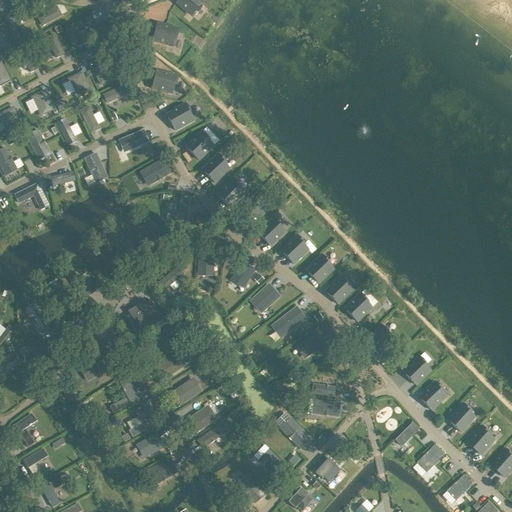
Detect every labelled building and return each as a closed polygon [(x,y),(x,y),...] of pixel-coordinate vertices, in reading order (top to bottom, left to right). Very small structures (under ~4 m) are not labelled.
[(192,17),(197,11),(198,12),(205,4),(200,0),(179,0),(177,4),(192,17)] [(46,12),(42,4),(33,9),(42,25),(63,14),(58,6),(46,12)] [(24,35),(14,11),(6,15),(16,39),(24,35)] [(82,19),(64,28),(75,48),(84,44),(77,32),(86,27),(82,19)] [(175,40),(176,41),(179,30),(165,27),(165,30),(157,27),(153,42),(173,47),(175,40)] [(55,33),(38,42),(43,50),(51,46),(57,58),(66,53),(55,33)] [(29,46),(20,50),(31,72),(40,67),(29,46)] [(3,61),(0,62),(0,86),(12,80),(3,61)] [(123,75),(119,66),(106,72),(102,64),(93,68),(101,85),(123,75)] [(93,91),(84,71),(68,78),(77,98),(93,91)] [(163,77),(156,75),(152,89),(172,94),(174,87),(176,87),(178,77),(164,74),(163,77)] [(125,85),(103,96),(107,103),(125,94),(126,95),(129,93),(129,92),(128,89),(127,89),(125,85)] [(57,108),(48,89),(32,96),(41,116),(57,108)] [(56,106),(59,112),(65,109),(62,103),(56,106)] [(191,114),(186,104),(173,111),(175,114),(168,118),(175,131),(193,121),(189,115),(191,114)] [(25,125),(15,106),(0,114),(0,115),(9,133),(25,125)] [(88,108),(79,113),(91,136),(100,131),(88,108)] [(65,120),(56,125),(68,148),(77,143),(65,120)] [(148,143),(143,131),(121,140),(120,143),(121,146),(123,146),(125,151),(127,151),(148,143)] [(38,132),(26,139),(38,163),(50,157),(38,132)] [(210,140),(202,132),(192,142),(194,144),(188,150),(198,160),(213,146),(208,141),(210,140)] [(56,162),(69,156),(60,137),(47,143),(56,162)] [(161,145),(154,148),(157,156),(164,152),(161,145)] [(8,148),(0,152),(0,167),(6,178),(20,170),(8,148)] [(96,155),(84,160),(96,185),(107,180),(96,155)] [(215,183),(229,169),(225,164),(226,163),(219,155),(208,165),(210,167),(204,173),(215,183)] [(163,161),(141,173),(149,186),(170,174),(163,161)] [(74,171),(49,178),(52,187),(76,181),(74,171)] [(239,189),(241,188),(234,180),(223,190),(225,192),(219,197),(230,208),(244,194),(239,189)] [(37,185),(14,197),(19,206),(33,199),(40,211),(48,207),(37,185)] [(176,186),(169,185),(168,191),(175,193),(176,186)] [(168,212),(167,220),(166,220),(166,221),(184,223),(184,222),(183,222),(184,215),(188,215),(190,198),(181,197),(179,214),(168,212)] [(260,208),(253,200),(242,210),(244,212),(239,218),(249,229),(264,214),(259,209),(260,208)] [(270,247),(285,233),(280,227),(281,226),(274,218),(264,228),(266,230),(260,236),(270,247)] [(172,236),(146,223),(139,238),(165,251),(172,236)] [(293,264),(308,250),(303,245),(305,244),(297,236),(287,246),(289,248),(283,254),(293,264)] [(133,274),(145,265),(129,243),(117,251),(133,274)] [(156,253),(148,260),(153,265),(160,258),(156,253)] [(214,254),(199,253),(198,278),(213,279),(214,254)] [(99,263),(112,282),(122,275),(109,256),(106,255),(103,257),(103,259),(99,261),(99,263)] [(318,284),(333,270),(328,265),(330,264),(322,256),(312,266),(314,268),(308,274),(318,284)] [(243,262),(231,279),(244,287),(255,269),(243,262)] [(184,277),(178,270),(159,286),(164,293),(184,277)] [(264,280),(259,275),(255,279),(260,284),(264,280)] [(338,305),(353,291),(348,285),(349,284),(342,276),(331,286),(334,288),(328,294),(338,305)] [(86,288),(78,277),(71,281),(84,299),(102,287),(97,280),(86,288)] [(281,295),(270,283),(251,300),(262,313),(281,295)] [(70,301),(58,284),(45,293),(57,310),(70,301)] [(368,302),(361,294),(350,304),(352,306),(346,312),(357,322),(372,308),(367,303),(368,302)] [(164,318),(150,299),(125,317),(138,336),(164,318)] [(50,328),(37,305),(24,312),(38,335),(50,328)] [(307,318),(297,306),(272,325),(282,337),(307,318)] [(92,307),(68,322),(76,333),(99,318),(92,307)] [(318,322),(323,319),(319,313),(314,317),(318,322)] [(378,355),(393,340),(388,335),(389,334),(382,326),(371,336),(374,338),(368,344),(378,355)] [(15,332),(9,327),(0,338),(0,350),(1,351),(15,332)] [(326,344),(317,332),(297,345),(305,358),(326,344)] [(44,341),(19,353),(25,365),(50,354),(44,341)] [(330,346),(325,350),(328,356),(334,352),(330,346)] [(79,368),(88,381),(116,361),(107,348),(79,368)] [(12,355),(0,361),(0,376),(18,368),(12,355)] [(176,355),(156,368),(164,381),(184,367),(176,355)] [(427,365),(419,357),(409,367),(411,369),(405,375),(416,386),(430,371),(425,366),(427,365)] [(119,369),(123,376),(130,371),(125,365),(119,369)] [(201,393),(192,380),(172,393),(181,407),(201,393)] [(129,381),(120,387),(127,400),(110,410),(114,416),(131,407),(132,409),(140,403),(129,381)] [(431,411),(446,397),(441,391),(442,390),(435,382),(425,392),(427,394),(421,400),(431,411)] [(340,397),(342,387),(314,383),(313,393),(340,397)] [(162,399),(168,395),(165,389),(158,393),(162,399)] [(340,420),(342,407),(315,403),(313,417),(340,420)] [(209,404),(187,420),(195,433),(218,418),(209,404)] [(461,433),(475,418),(470,413),(471,412),(463,404),(453,415),(456,417),(450,423),(461,433)] [(142,423),(129,430),(133,437),(154,426),(143,407),(135,411),(142,423)] [(35,421),(30,413),(12,425),(17,433),(18,433),(28,448),(35,444),(25,428),(35,421)] [(181,421),(178,415),(172,419),(176,424),(181,421)] [(311,438),(290,418),(279,429),(300,449),(311,438)] [(402,447),(419,429),(413,424),(396,441),(402,447)] [(223,434),(217,425),(197,439),(203,448),(223,434)] [(481,455),(495,440),(490,435),(491,434),(483,427),(473,437),(476,439),(470,445),(481,455)] [(127,432),(119,436),(123,443),(131,439),(127,432)] [(166,450),(158,436),(136,448),(144,462),(166,450)] [(326,439),(322,436),(317,440),(321,444),(326,439)] [(62,439),(57,442),(60,447),(65,444),(62,439)] [(167,450),(171,455),(176,452),(173,446),(167,450)] [(423,469),(426,472),(427,472),(444,455),(435,446),(417,463),(418,464),(421,467),(420,468),(422,470),(423,469)] [(48,455),(43,447),(24,459),(36,480),(44,476),(36,462),(48,455)] [(275,475),(285,465),(270,449),(259,459),(275,475)] [(494,468),(505,478),(511,470),(511,454),(507,450),(497,460),(499,462),(494,468)] [(295,456),(289,462),(294,467),(300,460),(295,456)] [(168,457),(142,472),(151,487),(176,473),(168,457)] [(315,473),(322,479),(324,478),(329,482),(339,471),(334,467),(335,465),(328,459),(315,473)] [(263,495),(245,474),(235,483),(253,504),(263,495)] [(464,476),(448,491),(451,495),(451,496),(452,498),(453,497),(456,500),(472,485),(464,476)] [(59,503),(47,482),(39,487),(52,507),(59,503)] [(316,482),(312,486),(317,490),(321,486),(316,482)] [(301,488),(288,503),(295,509),(297,507),(301,511),(312,501),(307,497),(308,495),(301,488)] [(78,511),(82,510),(78,503),(59,511),(78,511)] [(490,503),(481,511),(497,511),(498,511),(490,503)]
